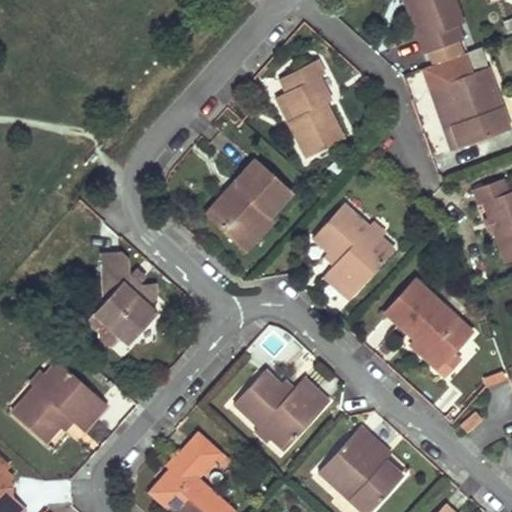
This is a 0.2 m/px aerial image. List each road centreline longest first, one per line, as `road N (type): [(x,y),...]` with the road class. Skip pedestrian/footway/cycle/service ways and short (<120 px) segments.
road 1 (residential): [(231,312),(150,236),(132,186),(160,133),(282,0)]
road 2 (residential): [(511,500),(434,431),(406,418),(292,309),(267,301),(231,312)]
road 3 (residential): [(231,312),(208,350),(111,457),(99,479),(109,511)]
road 4 (residential): [(295,0),(390,80),(408,159)]
